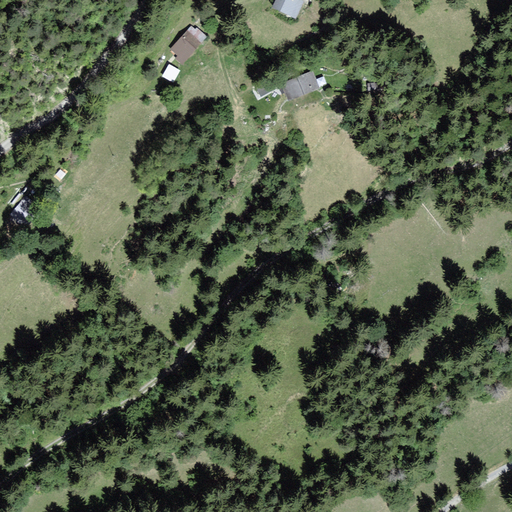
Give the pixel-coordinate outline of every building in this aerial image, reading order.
[(307,1),(304,0),(273,0),(270,8),(296,22),(307,1)] [(206,38),(192,24),(167,50),(181,64),(206,38)] [(162,74),(174,81),(181,68),(169,61),(162,74)] [(272,120),(306,105),(303,98),(298,101),(293,90),(264,102),(272,120)] [(27,195),(11,214),(23,224),(39,205),(27,195)]
